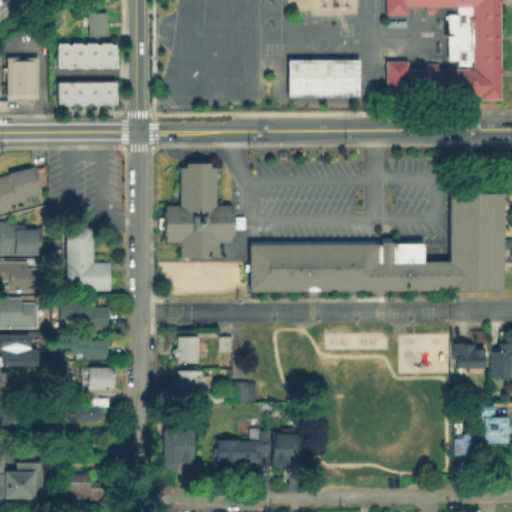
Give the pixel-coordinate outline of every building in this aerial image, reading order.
[(499,0),(500,100),(480,100),(480,96),(407,96),(407,100),(386,101),(385,61),(408,61),(408,69),(456,69),(456,61),(447,61),(447,15),(456,15),(456,7),(407,7),(407,15),(385,15),(385,0),(499,0)] [(105,35),(85,35),(85,11),(104,11),(105,35)] [(68,67),(54,67),(53,43),(68,43),(68,67)] [(83,67),(68,67),(68,43),(83,43),(83,67)] [(98,67),(83,67),(83,43),(98,43),(98,67)] [(112,67),(98,67),(98,43),(112,43),(112,67)] [(34,97),(3,97),(2,56),(34,56),(34,97)] [(358,61),(358,98),(286,99),(286,61),(358,61)] [(53,81),(68,80),(68,104),(53,104),(53,81)] [(68,80),(83,80),(83,104),(68,104),(68,80)] [(83,80),(98,80),(98,104),(83,104),(83,80)] [(98,80),(113,80),(113,104),(98,104),(98,80)] [(214,252),(207,252),(207,259),(184,259),(184,254),(176,254),(176,240),(163,240),(163,233),(158,233),(158,211),(162,211),(162,202),(176,202),(176,166),(183,166),(183,161),(207,161),(207,166),(212,166),(212,203),(229,203),(229,213),(232,213),(232,233),(229,233),(229,240),(214,240),(214,252)] [(11,207),(0,210),(0,175),(33,165),(41,191),(23,196),(24,199),(10,203),(11,207)] [(499,188),(500,286),(309,287),(247,287),(247,240),(419,240),(419,258),(446,258),(445,188),(499,188)] [(36,228),(36,253),(0,253),(0,219),(7,219),(7,224),(24,224),(24,228),(36,228)] [(108,293),(64,293),(64,229),(91,229),(90,263),(108,263),(108,293)] [(217,241),(217,256),(208,256),(208,261),(244,260),(243,240),(229,240),(229,241),(217,241)] [(36,266),(37,293),(18,293),(17,290),(6,290),(6,281),(0,281),(0,259),(26,259),(26,266),(36,266)] [(37,301),(37,327),(0,327),(0,295),(19,295),(19,301),(37,301)] [(107,305),(107,326),(86,326),(86,319),(57,319),(57,298),(89,298),(89,305),(107,305)] [(0,348),(25,348),(25,333),(0,333),(0,348)] [(107,338),(107,358),(73,357),(73,352),(52,352),(52,333),(89,333),(90,338),(107,338)] [(197,335),(197,361),(176,361),(176,356),(173,356),(173,354),(170,354),(170,348),(173,348),(173,346),(175,346),(175,335),(197,335)] [(230,335),(230,350),(217,350),(217,335),(230,335)] [(466,341),(467,344),(474,344),(474,348),(483,348),(483,374),(452,373),(450,343),(466,341)] [(509,344),(509,351),(511,351),(511,366),(509,367),(509,378),(489,378),(489,352),(498,352),(498,344),(509,344)] [(0,364),(34,364),(34,348),(25,348),(0,348),(0,364)] [(110,366),(110,390),(97,389),(97,397),(67,397),(67,381),(75,381),(75,386),(79,386),(79,366),(110,366)] [(0,369),(13,369),(13,392),(0,392),(0,369)] [(210,374),(210,390),(199,390),(199,394),(175,395),(175,369),(201,369),(200,374),(210,374)] [(252,382),(252,400),(231,400),(231,382),(252,382)] [(106,398),(106,407),(101,407),(101,417),(97,418),(97,421),(65,421),(65,404),(89,404),(89,398),(106,398)] [(0,426),(0,404),(8,404),(8,427),(0,426)] [(492,406),(492,416),(477,416),(477,406),(492,406)] [(507,418),(507,427),(510,427),(510,434),(507,434),(507,443),(485,444),(484,418),(507,418)] [(159,464),(159,426),(193,426),(193,464),(159,464)] [(294,428),(294,434),(298,434),(298,465),(290,465),(290,470),(281,470),(281,465),(272,465),(272,432),(281,432),(281,428),(294,428)] [(266,436),(266,454),(258,455),(258,461),(252,461),(252,463),(214,463),(214,457),(210,457),(210,448),(214,448),(214,440),(236,440),(236,442),(246,441),(246,429),(256,429),(256,431),(266,431),(266,436)] [(472,458),(453,459),(452,435),(472,434),(472,458)] [(42,499),(0,500),(0,473),(13,473),(13,462),(41,462),(42,499)] [(113,481),(112,501),(88,500),(89,496),(60,495),(61,472),(89,473),(89,481),(113,481)]
